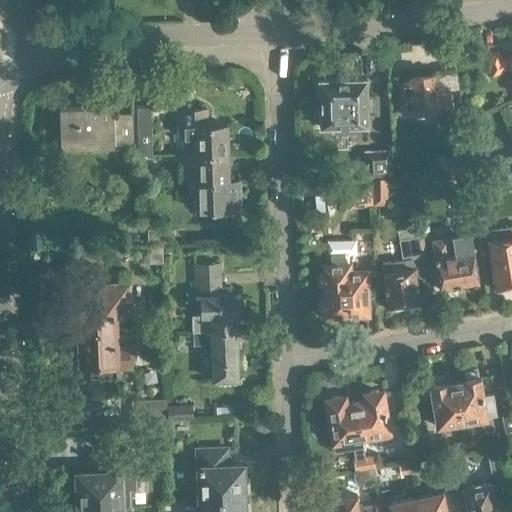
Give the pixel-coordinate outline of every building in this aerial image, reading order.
[(511,53),(502,58),(499,49),(486,54),(494,74),(511,66),(511,53)] [(401,83),(405,113),(440,108),(441,114),(453,113),(449,89),(438,91),(435,72),(412,76),(412,82),(401,83)] [(366,95),(366,93),(366,78),(320,79),(321,125),(335,124),(335,131),(353,131),(352,124),(367,123),(367,112),(378,112),(377,95),(366,95)] [(196,155),(227,154),(226,125),(207,125),(206,104),(180,104),(181,138),(195,138),(196,155)] [(114,114),(114,105),(60,107),(61,148),(115,146),(134,145),(133,113),(114,114)] [(138,143),(150,142),(149,105),(137,105),(138,143)] [(454,164),(469,162),(465,136),(451,137),(454,164)] [(495,161),(511,158),(511,141),(492,147),(495,161)] [(150,142),(138,143),(138,155),(151,155),(150,142)] [(392,174),(391,150),(366,151),(368,175),(392,174)] [(187,182),(228,181),(227,154),(196,155),(186,155),(186,161),(184,161),(184,178),(187,178),(187,182)] [(511,158),(470,165),(472,179),(511,172),(511,158)] [(450,184),(470,181),(468,164),(448,167),(450,184)] [(389,205),(389,178),(373,178),(373,205),(389,205)] [(233,181),(228,181),(187,182),(187,194),(190,197),(197,197),(197,211),(237,210),(237,192),(233,192),(233,181)] [(372,200),(371,186),(348,190),(350,204),(372,200)] [(149,244),(163,243),(175,243),(174,228),(147,229),(149,244)] [(479,280),(474,253),(470,233),(453,236),(454,238),(448,239),(448,237),(433,240),(442,290),(450,288),(451,290),(454,291),(456,289),(457,287),(463,286),(462,283),(479,280)] [(496,288),(511,284),(511,235),(487,240),(496,288)] [(412,306),(418,301),(423,301),(416,257),(422,256),(420,236),(416,236),(399,239),(402,259),(382,263),(383,272),(382,272),(387,306),(391,306),(397,308),(402,304),(406,304),(412,306)] [(347,253),(356,253),(355,240),(347,241),(347,253)] [(355,240),(356,253),(364,252),(363,240),(355,240)] [(163,263),(163,243),(149,244),(150,263),(163,263)] [(222,287),(219,262),(192,264),(194,289),(200,289),(201,315),(192,315),(193,332),(204,331),(210,331),(237,330),(237,315),(240,315),(239,293),(231,293),(230,286),(222,287)] [(350,314),(348,273),(348,265),(325,265),(325,270),(320,274),(321,281),(325,284),(325,298),(321,300),(322,308),(325,310),(326,314),(350,314)] [(348,273),(350,314),(367,314),(366,272),(348,273)] [(80,332),(115,331),(115,313),(121,312),(121,301),(127,300),(126,284),(101,285),(102,301),(72,302),(73,332),(80,332)] [(146,341),(163,341),(163,329),(146,329),(146,341)] [(237,330),(210,331),(212,380),(239,379),(237,330)] [(116,346),(115,331),(80,332),(81,363),(90,363),(90,377),(117,377),(116,367),(130,367),(130,360),(137,360),(136,345),(116,346)] [(204,331),(193,332),(194,345),(205,344),(204,331)] [(478,377),(477,370),(464,372),(465,379),(463,379),(463,381),(456,382),(462,422),(497,417),(494,394),(484,395),(481,377),(478,377)] [(462,422),(456,382),(449,383),(449,382),(446,382),(445,375),(431,377),(432,384),(430,384),(437,426),(462,422)] [(356,401),(362,436),(374,434),(376,443),(389,441),(388,432),(390,432),(384,393),(380,393),(377,389),(370,390),(367,396),(365,396),(365,400),(356,401)] [(365,456),(362,436),(356,401),(347,403),(346,399),(343,399),(339,395),(333,396),(330,401),(327,402),(335,451),(354,447),(355,458),(365,456)] [(169,422),(169,420),(168,406),(168,399),(132,401),(133,423),(169,422)] [(169,420),(192,419),(191,405),(168,406),(169,420)] [(507,441),(511,439),(511,412),(501,415),(507,441)] [(413,437),(417,459),(432,456),(428,435),(413,437)] [(465,441),(467,449),(476,447),(475,439),(465,441)] [(457,451),(467,449),(465,441),(455,442),(457,451)] [(205,498),(249,497),(248,476),(243,477),(243,464),(226,465),(226,461),(228,461),(227,448),(196,449),(197,467),(200,467),(200,483),(205,482),(205,498)] [(136,491),(135,454),(91,455),(92,468),(94,468),(94,472),(78,472),(78,485),(73,486),(73,508),(128,506),(130,506),(130,491),(136,491)] [(367,468),(374,467),(377,467),(376,455),(365,457),(367,468)] [(356,470),(367,468),(365,457),(355,458),(354,458),(356,470)] [(408,461),(410,472),(419,470),(417,459),(408,461)] [(401,474),(410,472),(408,461),(399,462),(401,474)] [(353,471),(356,485),(377,481),(374,467),(367,468),(356,470),(356,471),(353,471)] [(465,490),(452,492),(456,511),(469,511),(470,511),(502,511),(500,498),(498,498),(495,483),(491,484),(490,482),(465,487),(465,490)] [(447,511),(443,491),(416,497),(419,511),(447,511)] [(372,511),(367,511),(363,511),(362,502),(359,502),(358,494),(341,495),(341,497),(334,497),(335,511),(372,511)] [(250,511),(249,497),(205,498),(206,511),(250,511)] [(419,511),(416,497),(390,502),(391,511),(419,511)] [(372,503),(372,511),(382,511),(381,502),(372,503)]
